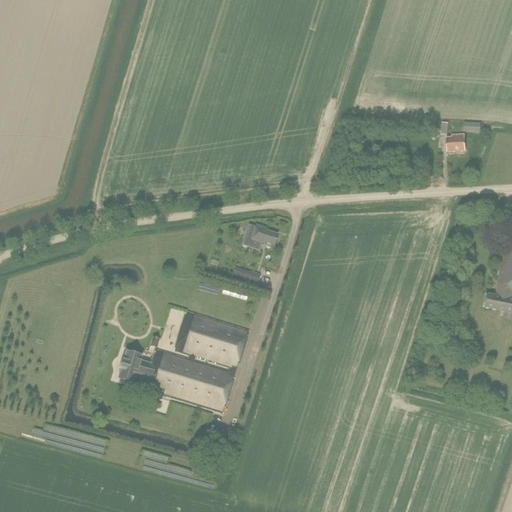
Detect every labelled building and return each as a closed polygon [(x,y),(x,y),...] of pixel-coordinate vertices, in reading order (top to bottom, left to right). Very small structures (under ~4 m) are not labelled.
[(440,135),(447,135),(448,123),(441,122),(440,135)] [(462,132),(479,132),(480,123),(463,122),(462,132)] [(446,137),(447,152),(465,151),(464,134),(451,135),(451,137),(446,137)] [(511,215),(498,275),(500,275),(498,282),(496,296),(486,294),(483,307),(505,312),(504,317),(511,318),(511,215)] [(261,244),(262,242),(273,245),(277,234),(266,230),(266,228),(255,225),(255,227),(249,225),(243,245),(259,250),(261,244)] [(232,277),(256,285),(260,275),(236,266),(232,277)] [(132,389),(142,392),(144,384),(148,385),(146,391),(224,414),(249,331),(185,312),(174,351),(189,355),(188,360),(156,350),(152,364),(140,361),(141,357),(125,352),(117,378),(133,383),(132,389)] [(152,336),(149,346),(157,348),(160,338),(152,336)]
